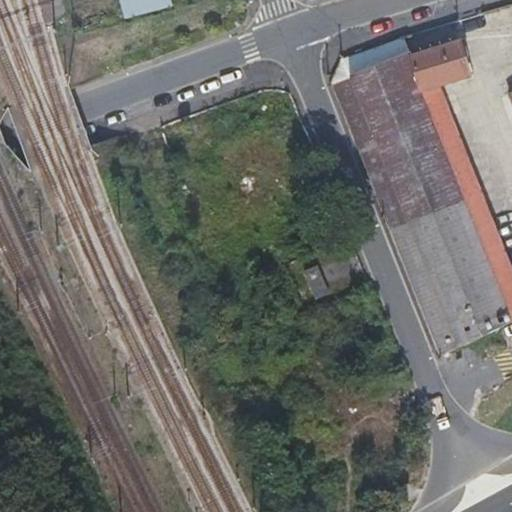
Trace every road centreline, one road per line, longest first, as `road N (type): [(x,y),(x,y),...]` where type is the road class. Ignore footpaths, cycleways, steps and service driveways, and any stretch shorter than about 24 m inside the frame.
road 1 (unclassified): [(288,35),(434,394)]
road 2 (unclassified): [(0,137),(288,35)]
